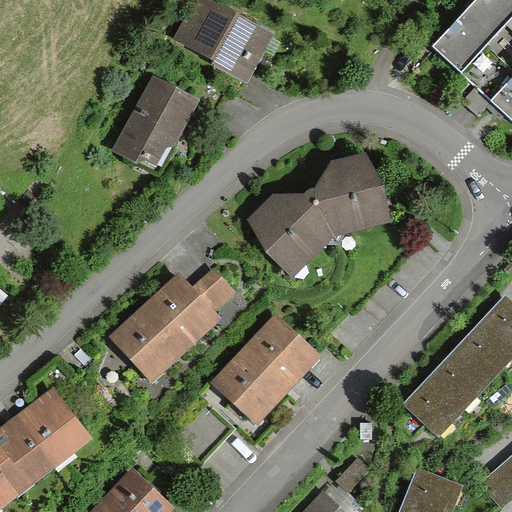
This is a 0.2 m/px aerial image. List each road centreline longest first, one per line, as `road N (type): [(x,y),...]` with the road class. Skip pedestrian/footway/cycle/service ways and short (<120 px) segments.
road 1 (residential): [(511,204),(405,114),(354,105),(317,111),(282,126),(227,171),(121,275),(0,375)]
road 2 (residential): [(241,511),(511,221)]
